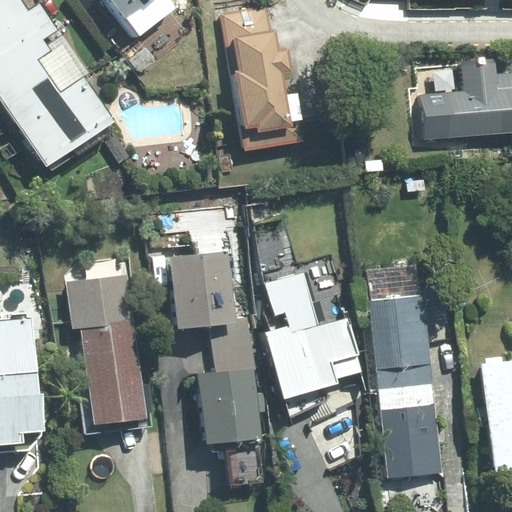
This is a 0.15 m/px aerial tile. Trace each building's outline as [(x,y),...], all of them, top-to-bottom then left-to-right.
[(0,0),(0,114),(34,168),(106,122),(78,78),(52,94),(31,60),(45,51),(37,39),(52,31),(35,5),(23,12),(14,0),(0,0)] [(166,8),(159,0),(97,0),(113,20),(115,19),(129,37),(166,8)] [(268,50),(262,6),(215,13),(236,152),(296,143),(288,91),(275,93),(272,74),(280,73),(276,48),(268,50)] [(492,74),(491,62),(458,65),(460,91),(439,93),(442,137),(511,131),(511,87),(509,87),(508,72),(492,74)] [(126,156),(111,135),(99,143),(114,164),(126,156)] [(306,174),(323,173),(322,161),(305,163),(306,174)] [(258,201),(243,202),(245,222),(260,221),(258,201)] [(221,319),(215,252),(156,258),(162,329),(202,326),(204,349),(245,345),(242,318),(221,319)] [(314,326),(301,272),(262,282),(270,315),(281,312),(284,326),(256,333),(273,397),(358,374),(343,318),(314,326)] [(135,419),(120,275),(57,281),(62,330),(71,329),(80,425),(135,419)] [(373,389),(428,384),(420,296),(364,301),(373,389)] [(0,452),(25,451),(35,438),(31,394),(28,395),(22,317),(0,319),(0,452)] [(191,446),(249,441),(242,369),(247,368),(245,345),(204,349),(206,372),(184,374),(191,446)] [(511,359),(474,364),(486,472),(511,468),(511,359)] [(428,384),(373,389),(381,479),(436,474),(428,384)]
